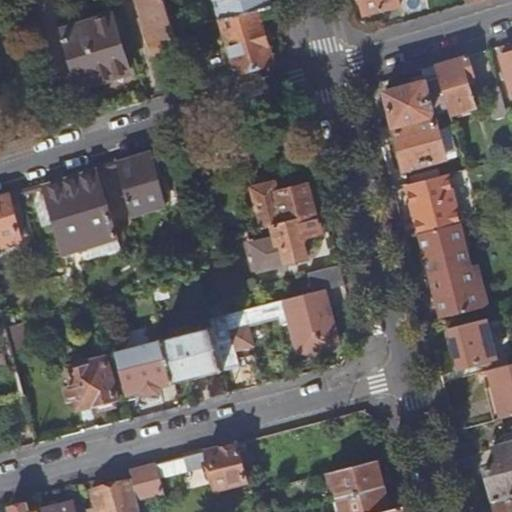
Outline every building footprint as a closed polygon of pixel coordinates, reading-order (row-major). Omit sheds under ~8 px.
[(136,0),(152,51),(176,44),(165,7),(163,0),(136,0)] [(215,0),(220,18),(257,9),(272,4),(271,0),(215,0)] [(360,0),(364,14),(401,4),(399,0),(360,0)] [(236,73),(272,62),(257,9),(220,18),(236,73)] [(128,72),(110,16),(62,30),(75,68),(67,70),(73,88),(128,72)] [(511,93),(511,51),(500,55),(511,93)] [(450,115),(475,108),(466,78),(474,76),(467,55),(435,64),(444,95),(449,111),(450,115)] [(394,126),(431,117),(449,111),(444,95),(435,64),(420,69),(424,80),(384,91),(394,126)] [(507,113),(498,86),(483,91),(492,119),(507,113)] [(411,184),(439,176),(435,162),(446,158),(445,153),(439,132),(436,121),(395,131),(406,169),(411,184)] [(450,130),(439,132),(445,153),(455,150),(450,130)] [(131,216),(166,206),(151,151),(117,162),(131,216)] [(82,242),(113,233),(113,235),(116,235),(95,168),(41,185),(63,253),(84,246),(82,242)] [(420,233),(458,224),(458,223),(446,175),(439,176),(411,184),(407,185),(420,233)] [(273,225),(317,214),(309,184),(280,192),(277,182),(253,188),(263,228),(273,225)] [(0,243),(19,239),(8,195),(0,197),(0,243)] [(286,263),(308,258),(304,245),(311,242),(309,236),(321,233),(317,214),(273,225),(276,237),(253,243),(260,270),(286,263)] [(444,317),(485,306),(480,284),(473,285),(458,224),(420,233),(430,276),(433,276),(444,317)] [(85,251),(118,241),(116,235),(113,235),(113,233),(82,242),(84,246),(85,251)] [(326,289),(345,284),(340,263),(311,272),(316,291),(326,289)] [(298,354),(326,347),(323,338),(337,334),(326,289),(316,291),(209,318),(211,326),(222,369),(238,365),(229,330),(278,318),(279,324),(289,321),(298,354)] [(487,319),(450,329),(460,368),(497,358),(487,319)] [(12,355),(27,350),(19,325),(5,329),(12,355)] [(173,382),(222,369),(211,326),(163,339),(163,341),(173,382)] [(450,329),(444,330),(454,370),(460,368),(450,329)] [(326,347),(340,343),(337,334),(323,338),(326,347)] [(157,391),(160,385),(173,382),(163,341),(115,354),(125,394),(138,391),(145,395),(157,391)] [(116,397),(105,357),(67,367),(72,385),(67,386),(70,399),(75,397),(78,407),(116,397)] [(501,418),(511,415),(511,364),(489,370),(501,418)] [(511,434),(501,437),(503,446),(494,448),(498,465),(485,468),(494,502),(511,496),(511,430),(511,433),(511,434)] [(217,488),(248,480),(246,470),(242,457),(239,443),(207,452),(213,474),(217,488)] [(159,478),(204,466),(207,476),(213,474),(207,452),(155,465),(159,478)] [(246,470),(256,467),(252,454),(242,457),(246,470)] [(339,497),(382,485),(375,461),(333,473),(339,497)] [(139,499),(162,493),(159,478),(155,465),(131,471),(134,481),(139,499)] [(141,511),(139,499),(134,481),(92,493),(97,511),(93,511),(141,511)] [(378,511),(389,509),(382,485),(339,497),(343,511),(378,511)] [(496,511),(511,511),(511,496),(494,502),(496,511)] [(77,511),(74,501),(33,511),(77,511)] [(30,511),(28,503),(10,508),(11,511),(30,511)]
